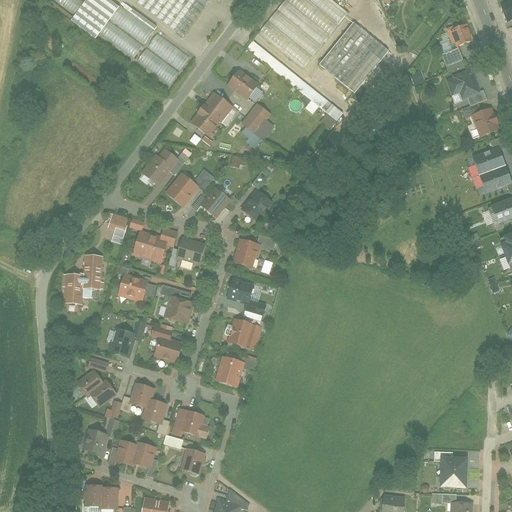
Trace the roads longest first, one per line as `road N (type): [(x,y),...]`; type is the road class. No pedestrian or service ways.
road 1 (residential): [(51,511),(42,292),(107,194)]
road 2 (residential): [(107,194),(217,230),(223,239),(183,390),(226,402)]
road 3 (residential): [(107,194),(251,0)]
